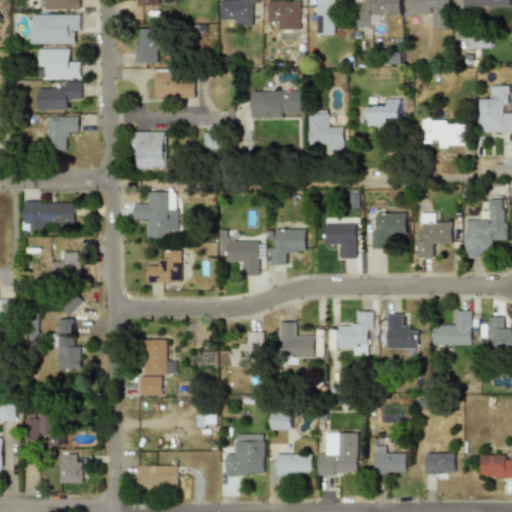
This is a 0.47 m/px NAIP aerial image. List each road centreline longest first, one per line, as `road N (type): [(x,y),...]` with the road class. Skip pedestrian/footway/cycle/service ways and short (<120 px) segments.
road 1 (residential): [(109,511),(104,0)]
road 2 (residential): [(0,511),(511,508)]
road 3 (residential): [(511,281),(289,287),(246,304),(111,305)]
